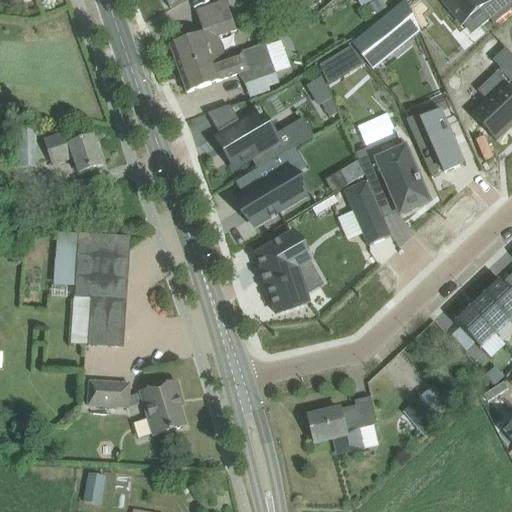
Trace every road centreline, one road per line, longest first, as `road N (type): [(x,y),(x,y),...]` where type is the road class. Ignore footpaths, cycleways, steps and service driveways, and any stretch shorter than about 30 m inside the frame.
road 1 (tertiary): [(232,370),(103,0)]
road 2 (residential): [(232,370),(362,341),(511,204)]
road 3 (tertiary): [(268,511),(232,370)]
